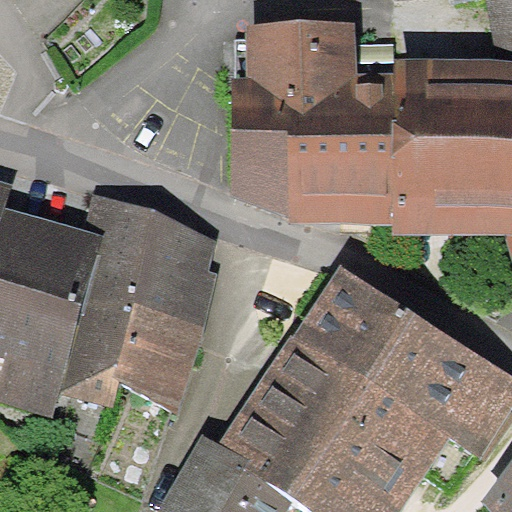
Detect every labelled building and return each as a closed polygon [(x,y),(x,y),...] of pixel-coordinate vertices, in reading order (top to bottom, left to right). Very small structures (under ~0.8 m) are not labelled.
[(511,0),(487,0),(499,60),(511,61),(511,0)] [(506,235),(511,255),(511,61),(499,60),(395,59),(395,72),(358,71),(356,23),(245,24),(246,40),(246,77),(236,77),(232,77),(231,196),(290,219),(290,224),(393,224),(393,234),(506,235)] [(246,77),(246,40),(236,40),(236,77),(246,77)] [(11,183),(0,179),(0,219),(4,206),(11,183)] [(91,194),(83,229),(105,235),(59,391),(112,407),(115,395),(178,416),(219,277),(208,274),(217,240),(91,194)] [(83,229),(4,206),(0,219),(0,356),(4,357),(0,372),(0,400),(52,416),(59,391),(105,235),(83,229)] [(511,374),(341,264),(293,337),(448,437),(480,458),(511,408),(511,374)] [(309,511),(398,511),(448,437),(293,337),(291,335),(220,442),(250,461),(245,469),(294,501),(309,511)] [(220,442),(204,433),(156,511),(158,511),(287,511),(294,501),(245,469),(250,461),(220,442)] [(511,511),(511,465),(482,502),(491,511),(511,511)]
